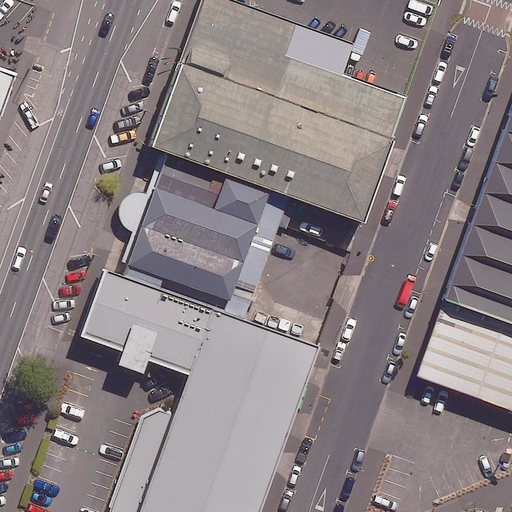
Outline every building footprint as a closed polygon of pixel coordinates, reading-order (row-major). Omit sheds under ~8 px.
[(353,42),(233,0),(199,0),(147,145),(159,150),(289,197),(361,223),(405,96),(341,73),(353,42)] [(0,104),(11,74),(0,70),(0,104)] [(511,411),(511,106),(415,376),(511,411)] [(159,150),(121,261),(228,300),(230,294),(254,303),(262,283),(258,281),(289,197),(159,150)] [(186,375),(210,306),(102,267),(76,336),(86,339),(183,374),(186,375)] [(258,511),(317,344),(210,306),(186,375),(172,413),(158,407),(141,415),(106,511),(258,511)]
